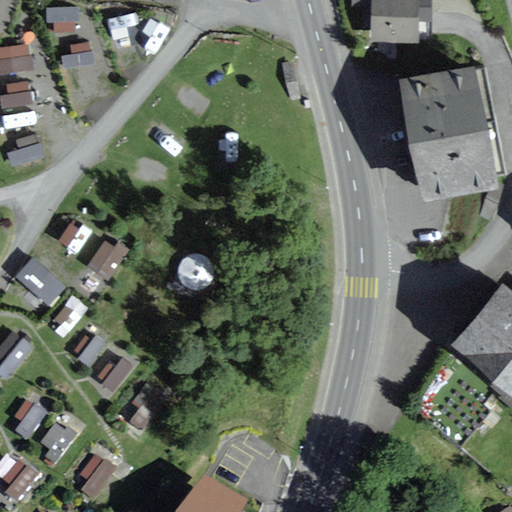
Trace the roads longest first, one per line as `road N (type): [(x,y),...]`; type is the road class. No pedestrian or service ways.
road 1 (residential): [(311,11),(214,8),(198,19),(71,172),(0,282)]
road 2 (secondary): [(361,272),(358,212),(311,11)]
road 3 (secondary): [(308,511),(342,396),(361,272)]
road 4 (residential): [(361,272),(450,271),(493,243),(511,217)]
